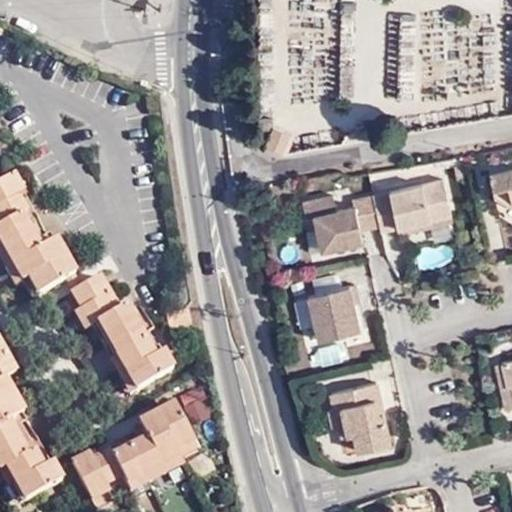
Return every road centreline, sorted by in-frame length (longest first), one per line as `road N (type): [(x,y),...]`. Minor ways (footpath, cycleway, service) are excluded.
road 1 (residential): [(215,0),(244,158),(260,167),(511,128)]
road 2 (tertiary): [(217,240),(225,335),(267,511)]
road 3 (tertiary): [(298,503),(252,333),(217,240)]
road 4 (residential): [(195,61),(158,59),(22,0)]
road 5 (tertiary): [(195,61),(217,240)]
road 6 (residential): [(400,330),(425,466)]
road 7 (residential): [(298,503),(425,466)]
